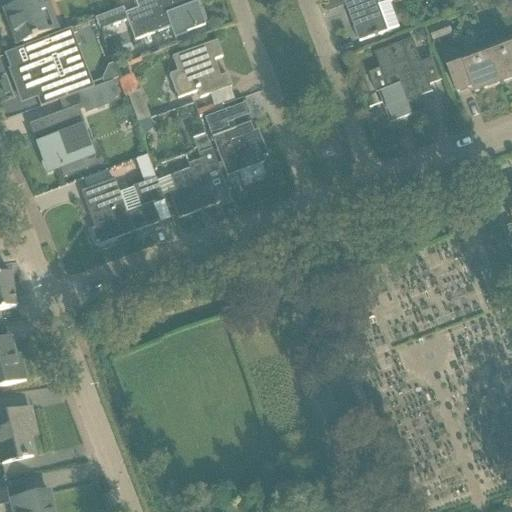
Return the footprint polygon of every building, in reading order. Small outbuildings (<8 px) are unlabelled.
[(57,31),(45,0),(57,0),(58,0),(15,0),(18,6),(3,12),(16,46),(35,39),(57,31)] [(121,10),(106,16),(110,27),(125,21),(134,42),(170,29),(173,38),(185,34),(204,27),(194,0),(132,0),(137,10),(124,15),(123,16),(121,10)] [(343,0),(359,43),(378,36),(387,33),(399,29),(389,1),(392,0),(343,0)] [(425,27),(432,41),(450,34),(445,20),(425,27)] [(28,66),(9,73),(21,103),(39,96),(43,106),(44,108),(93,90),(85,69),(77,48),(70,31),(70,30),(21,49),(22,50),(28,66)] [(422,31),(414,34),(417,43),(425,40),(422,31)] [(378,94),(390,125),(426,112),(421,97),(418,98),(416,92),(430,87),(423,70),(431,68),(429,62),(421,65),(421,63),(420,64),(412,41),(401,45),(374,55),(387,91),(378,94)] [(511,42),(488,52),(500,84),(511,79),(511,42)] [(209,63),(222,59),(216,43),(172,59),(177,74),(169,77),(177,101),(197,94),(199,100),(211,96),(230,89),(226,76),(216,80),(209,63)] [(500,84),(488,52),(447,67),(450,75),(457,93),(472,88),(475,94),(500,84)] [(119,82),(125,97),(126,97),(136,122),(147,118),(138,92),(134,93),(129,79),(119,82)] [(80,97),(79,97),(85,113),(115,102),(109,86),(80,97)] [(75,111),(31,128),(48,173),(59,169),(61,174),(80,167),(78,162),(88,158),(78,132),(83,130),(75,111)] [(249,125),(229,132),(226,126),(233,123),(228,111),(204,120),(226,179),(264,165),(262,159),(266,158),(260,140),(256,142),(249,125)] [(170,194),(168,195),(178,221),(219,206),(208,178),(219,174),(210,151),(204,138),(192,142),(199,162),(186,167),(188,171),(169,179),(173,189),(169,191),(170,194)] [(113,183),(81,195),(95,231),(90,232),(95,244),(99,243),(100,246),(132,234),(158,224),(152,207),(162,203),(155,181),(132,189),(133,191),(118,196),(113,183)] [(0,311),(15,310),(10,275),(0,276),(0,311)] [(0,389),(25,383),(21,367),(16,368),(8,341),(0,342),(0,389)] [(32,459),(25,429),(33,427),(29,412),(10,417),(0,418),(0,466),(13,463),(32,459)] [(52,511),(48,495),(10,503),(12,511),(52,511)]
